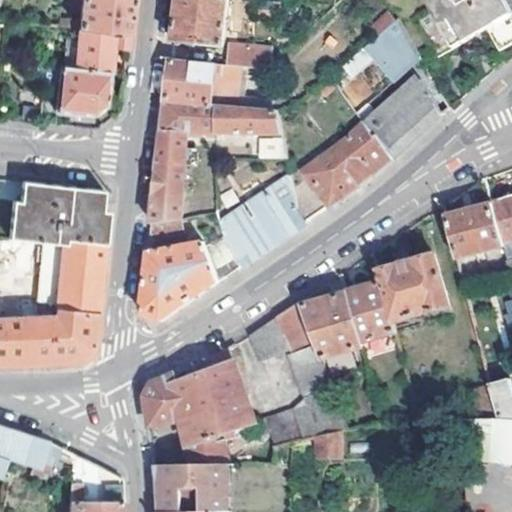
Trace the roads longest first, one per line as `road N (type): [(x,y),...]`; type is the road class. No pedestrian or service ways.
road 1 (residential): [(392,194),(210,318),(114,372)]
road 2 (residential): [(114,372),(133,157)]
road 3 (residential): [(133,157),(151,0)]
road 4 (residential): [(131,459),(0,397)]
road 5 (residential): [(490,96),(392,194)]
road 6 (residential): [(133,157),(0,142)]
road 7 (residential): [(392,194),(508,138)]
